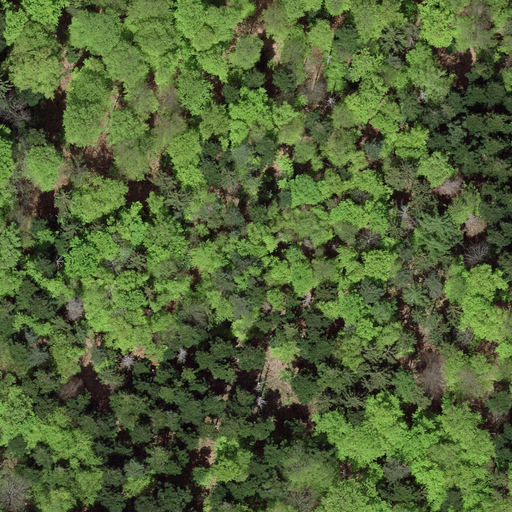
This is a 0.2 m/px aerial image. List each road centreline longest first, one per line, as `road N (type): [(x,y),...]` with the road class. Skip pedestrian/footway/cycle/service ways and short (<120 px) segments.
road 1 (track): [(419,511),(449,461),(511,287)]
road 2 (track): [(0,155),(193,185)]
